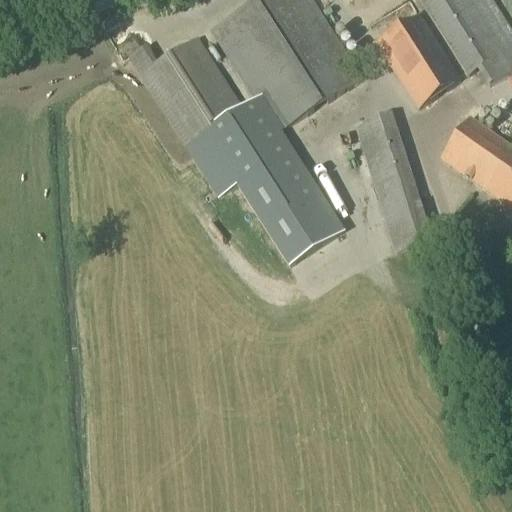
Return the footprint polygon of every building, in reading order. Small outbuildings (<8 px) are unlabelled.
[(198,44),(156,70),(145,52),(129,62),(217,200),(235,189),(288,273),(344,237),(280,136),(362,84),(308,0),(267,0),(212,35),(255,104),(242,113),(198,44)] [(488,92),(511,77),(511,34),(490,0),(417,0),(469,80),(478,75),(488,92)] [(419,114),(461,86),(419,20),(376,47),(419,114)] [(432,246),(397,136),(391,117),(351,131),(354,142),(359,141),(396,257),(432,246)] [(511,152),(470,123),(441,164),(511,214),(511,152)] [(424,320),(440,393),(463,388),(457,359),(469,356),(459,312),(424,320)]
